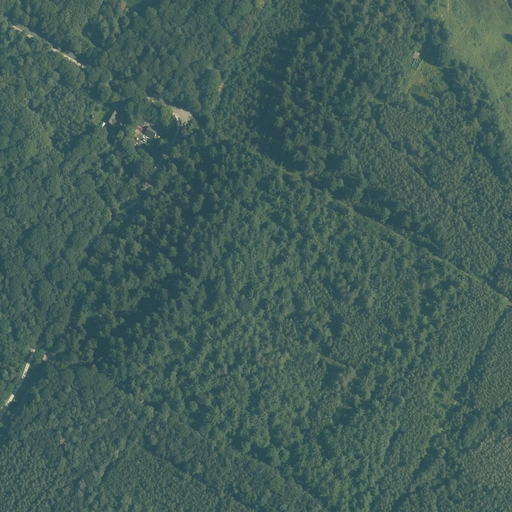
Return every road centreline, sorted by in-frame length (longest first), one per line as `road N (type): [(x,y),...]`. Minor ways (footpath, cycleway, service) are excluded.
road 1 (tertiary): [(0,439),(185,126),(183,114)]
road 2 (unknown): [(251,158),(199,263),(143,350),(141,409)]
road 3 (tertiary): [(183,114),(0,15)]
road 4 (track): [(141,409),(322,511)]
road 5 (unknown): [(328,0),(251,158)]
road 6 (track): [(0,335),(141,409)]
road 7 (unknown): [(141,409),(91,488),(143,511)]
road 8 (tertiary): [(259,0),(183,114)]
